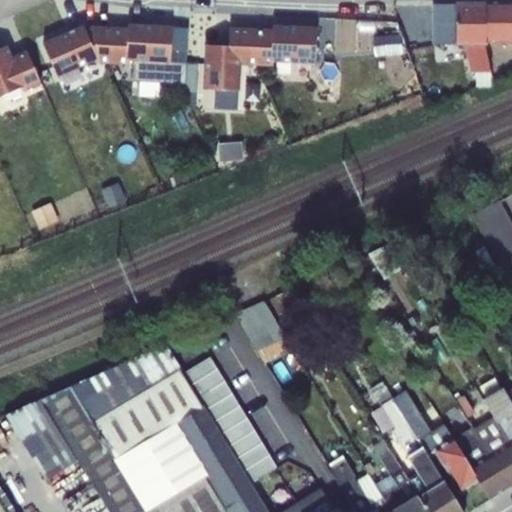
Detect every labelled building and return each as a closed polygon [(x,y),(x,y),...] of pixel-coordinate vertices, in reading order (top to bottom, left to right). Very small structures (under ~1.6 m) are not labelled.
[(511,2),(484,4),(484,43),(511,41),(511,2)] [(455,44),(455,4),(434,4),(434,44),(449,44),(449,52),(460,52),(465,74),(470,91),(491,82),(486,54),(484,43),(455,44)] [(484,43),(484,4),(470,4),(455,4),(455,44),(484,43)] [(110,63),(112,25),(84,24),(42,43),(57,76),(93,62),(110,63)] [(272,28),(256,27),(255,65),(274,66),(274,62),(316,63),(317,25),(272,24),(272,28)] [(172,26),(112,25),(110,63),(128,63),(128,61),(173,64),(172,26)] [(227,45),(204,44),(203,88),(241,91),(241,65),(255,65),(256,27),(228,27),(227,45)] [(401,34),(372,36),(373,54),(402,52),(401,34)] [(511,41),(484,43),(486,54),(511,54),(511,41)] [(8,43),(0,47),(0,97),(22,88),(24,92),(43,84),(28,50),(14,56),(8,43)] [(449,44),(434,44),(418,45),(408,46),(413,62),(424,60),(423,55),(449,52),(449,44)] [(219,143),(220,161),(244,160),(243,143),(219,143)] [(511,224),(499,201),(473,215),(511,285),(511,224)] [(51,203),(32,211),(39,229),(59,220),(51,203)] [(384,243),(369,253),(384,277),(399,268),(384,243)] [(367,259),(360,261),(363,271),(370,268),(367,259)] [(313,278),(292,290),(299,302),(321,291),(313,278)] [(291,287),(277,294),(298,336),(313,328),(299,302),(292,290),(291,287)] [(264,301),(235,313),(263,358),(291,347),(264,301)] [(427,307),(415,315),(422,328),(435,320),(427,307)] [(172,357),(197,343),(192,333),(165,344),(172,357)] [(203,407),(249,479),(272,465),(197,343),(172,357),(176,365),(202,407),(203,407)] [(70,386),(89,417),(176,365),(172,357),(165,344),(70,386)] [(176,365),(89,417),(146,509),(142,511),(268,511),(253,486),(249,479),(203,407),(202,407),(176,365)] [(89,417),(70,386),(41,400),(78,460),(109,511),(141,511),(142,511),(146,509),(89,417)] [(511,403),(502,388),(483,399),(492,418),(509,445),(511,443),(511,403)] [(427,455),(437,450),(453,440),(444,424),(435,412),(430,415),(438,428),(431,432),(406,390),(381,406),(409,455),(422,447),(427,455)] [(456,400),(458,404),(467,418),(474,413),(464,395),(456,400)] [(78,460),(41,400),(6,415),(47,480),(78,460)] [(509,445),(492,418),(474,429),(492,456),(509,445)] [(453,440),(437,450),(461,487),(476,477),(472,469),(453,440)] [(383,498),(375,484),(369,475),(356,483),(346,464),(340,468),(326,442),(317,447),(324,460),(332,474),(355,511),(382,511),(377,502),(383,498)] [(492,456),(490,457),(510,487),(511,485),(511,450),(509,445),(492,456)] [(422,447),(409,455),(408,455),(419,474),(428,489),(442,481),(427,455),(422,447)] [(418,496),(409,480),(400,468),(390,452),(379,458),(390,475),(375,484),(383,498),(377,502),(382,511),(389,511),(391,511),(392,511),(416,497),(418,496)] [(472,469),(476,477),(490,499),(510,487),(490,457),(472,469)] [(355,511),(332,474),(324,460),(301,474),(309,488),(318,482),(330,503),(323,507),(326,511),(355,511)] [(364,466),(369,475),(375,473),(370,463),(364,466)] [(253,486),(268,511),(271,511),(294,499),(278,471),(253,486)] [(428,489),(419,474),(409,480),(418,496),(428,489)] [(416,497),(425,511),(460,511),(442,481),(428,489),(418,496),(416,497)] [(392,511),(391,511),(425,511),(416,497),(392,511)]
